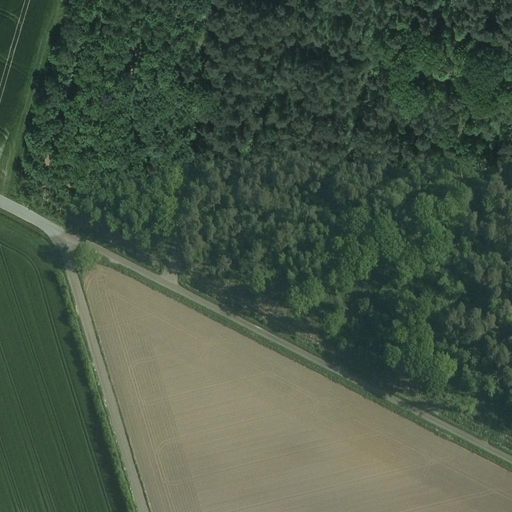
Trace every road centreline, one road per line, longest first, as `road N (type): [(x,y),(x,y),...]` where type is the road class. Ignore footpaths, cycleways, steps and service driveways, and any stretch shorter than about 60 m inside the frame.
road 1 (unclassified): [(58,232),(511,462)]
road 2 (unclassified): [(146,511),(58,232)]
